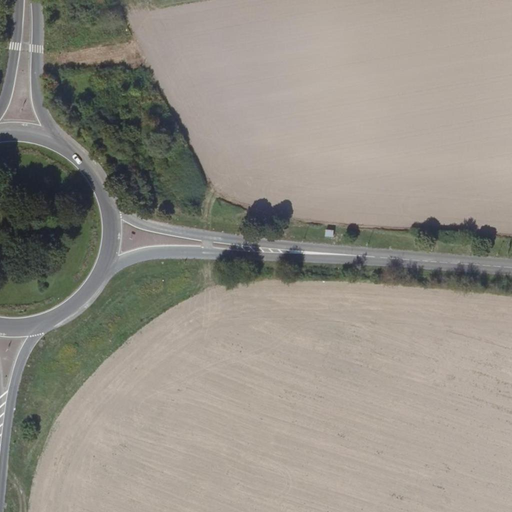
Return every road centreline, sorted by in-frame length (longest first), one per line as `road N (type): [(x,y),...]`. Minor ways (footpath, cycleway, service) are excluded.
road 1 (tertiary): [(98,275),(162,252),(305,253)]
road 2 (tertiary): [(305,253),(160,229),(104,199)]
road 3 (tertiary): [(305,253),(511,268)]
road 4 (secondary): [(0,462),(10,388),(40,324)]
road 5 (secondary): [(54,141),(34,86),(33,0)]
